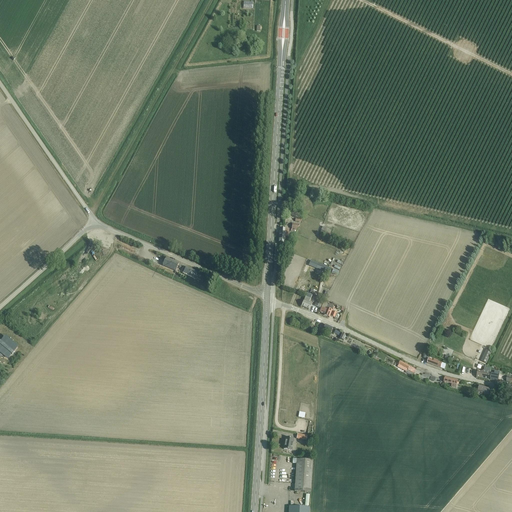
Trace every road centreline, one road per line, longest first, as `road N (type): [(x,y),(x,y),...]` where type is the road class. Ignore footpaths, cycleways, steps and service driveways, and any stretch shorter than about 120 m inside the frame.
road 1 (secondary): [(267,296),(284,0)]
road 2 (unclassified): [(511,388),(431,369),(267,296)]
road 3 (track): [(211,0),(91,216)]
road 4 (secondary): [(253,511),(267,296)]
road 5 (unclassified): [(267,296),(94,219)]
road 6 (unclassified): [(94,219),(0,84)]
road 7 (unclassified): [(0,307),(94,219)]
